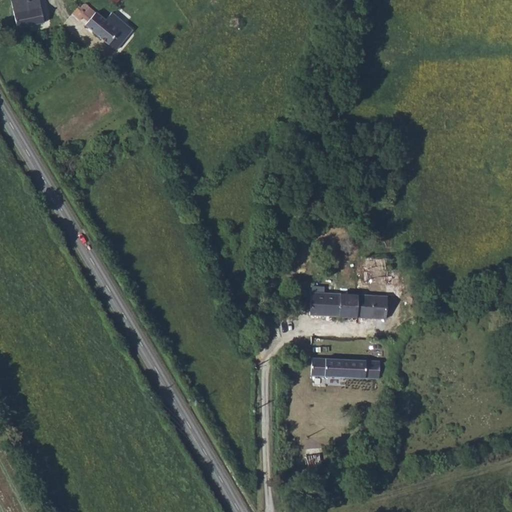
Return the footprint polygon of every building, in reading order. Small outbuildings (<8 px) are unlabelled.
[(39,0),(10,0),(17,28),(44,22),(39,0)] [(83,17),(90,8),(90,7),(88,5),(86,4),(85,4),(82,5),(80,7),(79,6),(72,13),(80,20),(83,17)] [(88,21),(96,12),(90,8),(83,17),(88,21)] [(96,12),(88,21),(85,25),(115,50),(132,30),(111,13),(105,20),(96,12)] [(393,285),(311,282),(309,313),(391,315),(391,314),(393,285)] [(307,375),(377,375),(378,356),(307,357),(307,375)] [(378,356),(377,375),(386,375),(387,356),(378,356)]
